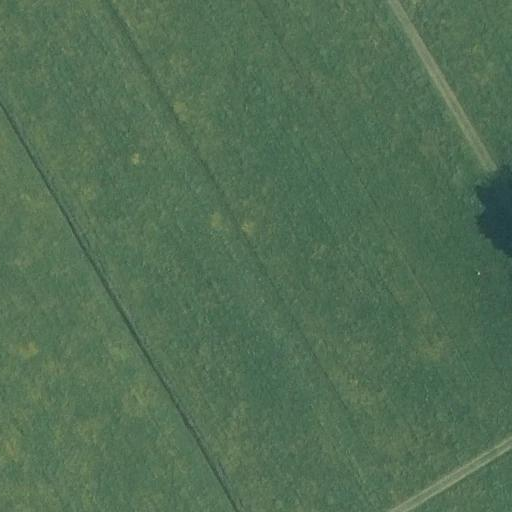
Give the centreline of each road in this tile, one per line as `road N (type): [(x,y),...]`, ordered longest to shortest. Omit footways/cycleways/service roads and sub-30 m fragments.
road 1 (track): [(395,0),(511,204)]
road 2 (track): [(511,437),(395,511)]
